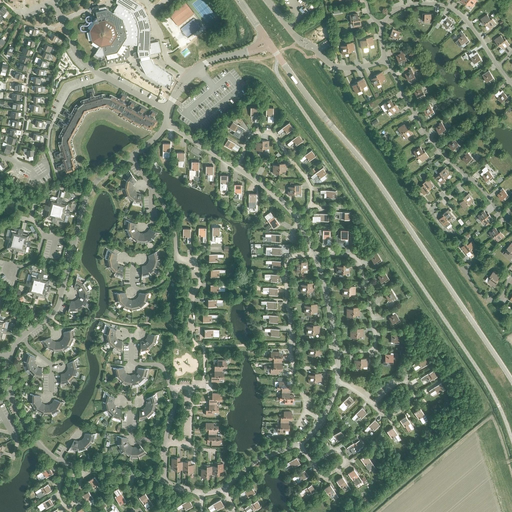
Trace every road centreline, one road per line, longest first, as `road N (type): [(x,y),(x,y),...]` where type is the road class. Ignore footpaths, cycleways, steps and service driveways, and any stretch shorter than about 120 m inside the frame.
road 1 (residential): [(499,405),(276,72),(279,58)]
road 2 (tertiary): [(511,381),(388,197),(279,58)]
road 3 (residential): [(337,369),(293,367),(286,264),(315,254)]
road 4 (unclassified): [(337,352),(374,347),(362,264),(351,255),(315,254)]
road 5 (residential): [(0,155),(13,160),(32,58),(55,26)]
road 6 (unclassified): [(499,66),(450,7),(410,4),(381,22)]
road 7 (unclassified): [(385,59),(420,122),(469,176)]
road 8 (unclassified): [(57,174),(48,147),(53,120),(69,88),(103,77)]
